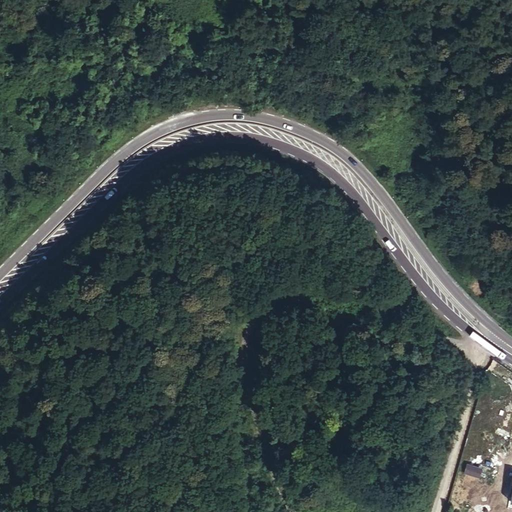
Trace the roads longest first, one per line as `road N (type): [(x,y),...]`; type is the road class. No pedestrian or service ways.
road 1 (primary): [(511,341),(468,305),(355,166),(310,135),(232,112),(165,126),(132,144),(0,275)]
road 2 (primary): [(0,302),(150,159),(207,136),(237,135),(323,168),(424,292),(511,361)]
road 3 (unknown): [(493,326),(467,368),(438,480)]
